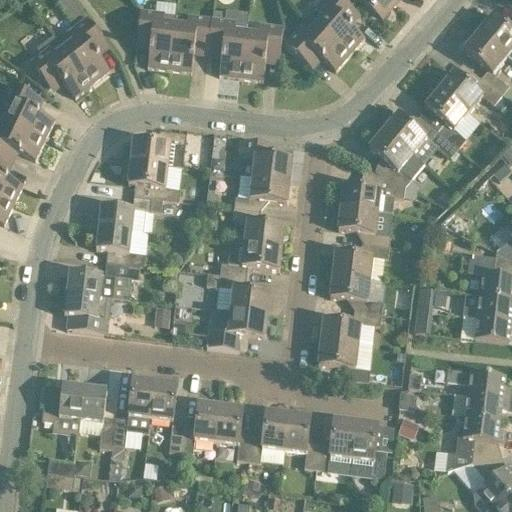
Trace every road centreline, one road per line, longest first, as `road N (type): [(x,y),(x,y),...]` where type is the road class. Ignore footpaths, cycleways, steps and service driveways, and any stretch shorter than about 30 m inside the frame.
road 1 (residential): [(29,344),(51,210),(98,134),(129,116),(326,123)]
road 2 (residential): [(254,373),(288,355),(302,324),(326,123)]
road 3 (residential): [(29,344),(254,373)]
road 4 (residential): [(326,123),(362,101),(454,0)]
road 5 (residential): [(0,511),(29,344)]
road 6 (residential): [(254,373),(279,403),(388,417)]
